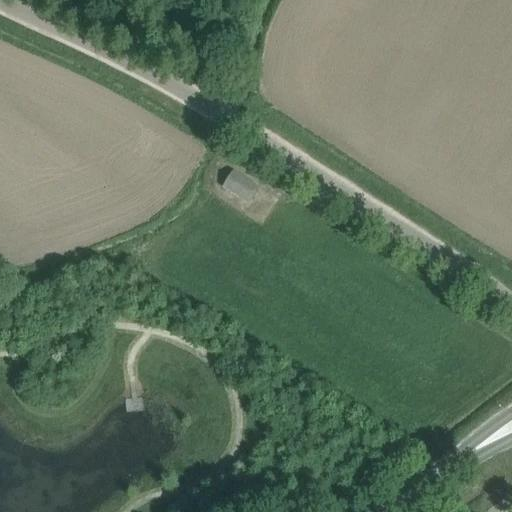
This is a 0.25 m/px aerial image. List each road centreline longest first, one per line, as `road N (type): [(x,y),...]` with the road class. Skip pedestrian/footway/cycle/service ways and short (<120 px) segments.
road 1 (unclassified): [(511,303),(155,75),(0,0)]
road 2 (secondary): [(511,412),(402,505)]
road 3 (secondary): [(402,505),(511,441)]
